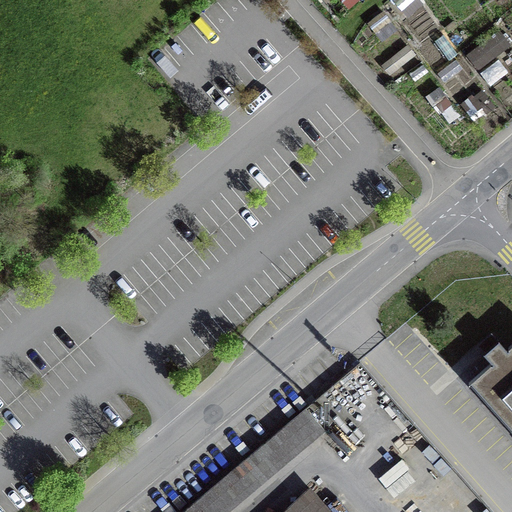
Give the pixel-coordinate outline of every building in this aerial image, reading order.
[(393,0),(401,9),(404,7),(410,14),(421,5),(416,0),(393,0)] [(375,32),(391,18),(382,8),(366,22),(375,32)] [(453,20),(445,26),(450,32),(458,25),(453,20)] [(466,52),(479,68),(511,43),(499,27),(466,52)] [(435,39),(449,59),(457,53),(443,33),(435,39)] [(390,73),(417,52),(409,42),(382,63),(390,73)] [(416,57),(411,61),(414,65),(419,62),(416,57)] [(510,70),(499,57),(480,71),(491,85),(510,70)] [(438,72),(444,81),(464,67),(457,58),(438,72)] [(482,84),(460,102),(476,122),(498,104),(482,84)] [(440,108),(450,122),(461,113),(451,100),(440,108)] [(511,343),(507,349),(499,340),(485,352),(493,361),(471,381),(511,427),(511,343)] [(307,413),(190,511),(227,511),(323,431),(307,413)]
